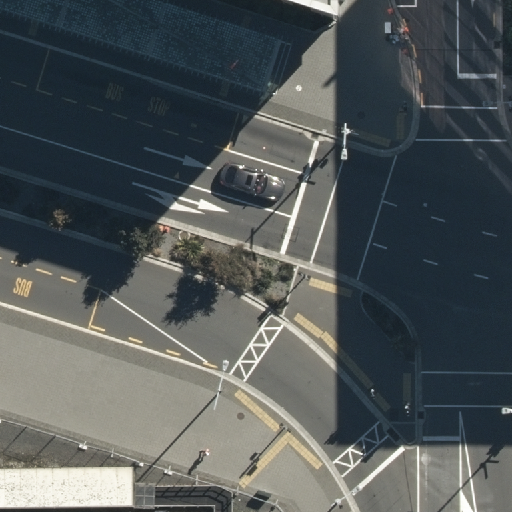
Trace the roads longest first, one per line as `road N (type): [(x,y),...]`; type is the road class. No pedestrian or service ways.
road 1 (secondary): [(0,125),(461,269)]
road 2 (unclassified): [(459,0),(461,269)]
road 3 (tertiary): [(461,511),(461,269)]
